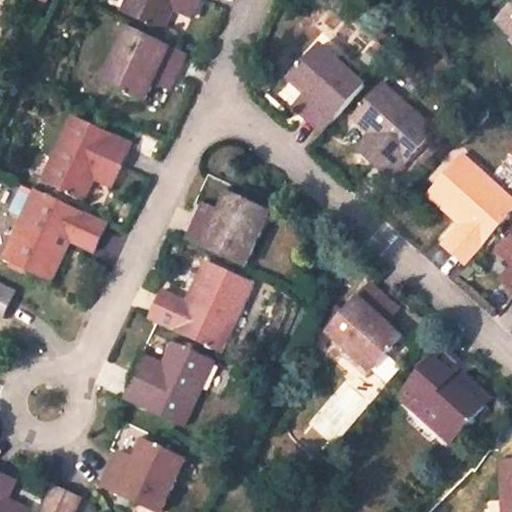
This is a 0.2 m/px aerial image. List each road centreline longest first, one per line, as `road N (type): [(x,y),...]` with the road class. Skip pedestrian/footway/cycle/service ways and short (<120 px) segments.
road 1 (residential): [(511,352),(215,93)]
road 2 (residential): [(215,93),(82,376),(51,404)]
